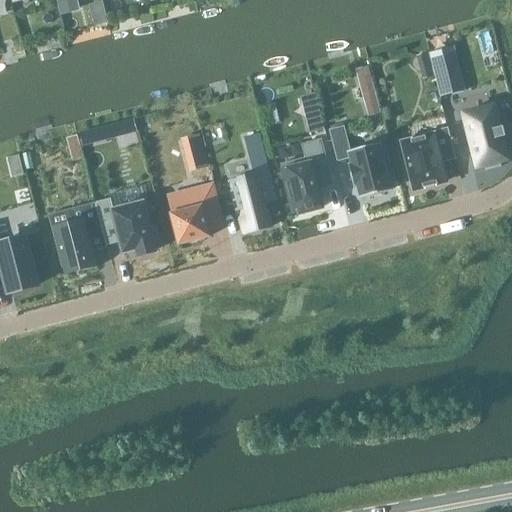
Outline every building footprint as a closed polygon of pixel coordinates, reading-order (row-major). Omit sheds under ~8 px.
[(73,7),(70,0),(56,0),(59,11),(73,7)] [(141,0),(137,7),(139,13),(150,10),(147,0),(141,0)] [(441,98),(465,92),(454,47),(429,53),(441,98)] [(368,67),(356,70),(359,80),(371,77),(368,67)] [(434,77),(433,70),(423,72),(425,79),(434,77)] [(313,96),(301,99),(309,134),(322,131),(313,96)] [(379,113),(377,103),(366,105),(369,116),(379,113)] [(486,172),(502,168),(500,163),(508,161),(503,139),(506,138),(503,128),(500,129),(494,107),(463,115),(469,137),(467,137),(467,138),(469,138),(477,169),(485,167),(486,172)] [(385,122),(394,119),(392,108),(382,110),(385,122)] [(107,140),(104,128),(81,134),(84,146),(107,140)] [(350,152),(344,128),(330,131),(338,162),(351,159),(352,166),(348,167),(353,186),(357,185),(361,199),(392,191),(385,164),(389,163),(385,148),(381,149),(380,144),(350,152)] [(453,152),(448,129),(431,133),(432,136),(403,144),(415,191),(446,183),(439,156),(453,152)] [(260,134),(245,138),(250,156),(264,153),(260,134)] [(77,136),(67,138),(73,162),(83,159),(77,136)] [(185,140),(193,171),(206,167),(198,137),(185,140)] [(331,179),(321,141),(302,146),(306,159),(282,165),(294,212),(298,210),(299,214),(322,209),(315,183),(331,179)] [(255,175),(232,180),(240,211),(245,210),(247,218),(238,221),(242,236),(273,228),(267,205),(277,202),(264,153),(250,156),(255,175)] [(172,216),(179,246),(210,238),(206,220),(222,215),(214,184),(186,193),(188,202),(173,207),(174,215),(172,216)] [(137,256),(155,252),(154,246),(160,244),(155,227),(149,229),(143,203),(114,211),(111,200),(96,203),(107,246),(120,243),(123,254),(136,251),(137,256)] [(65,275),(97,267),(88,235),(102,231),(95,204),(71,210),(74,223),(53,229),(65,275)] [(10,294),(37,287),(24,238),(0,244),(0,265),(2,265),(10,294)]
